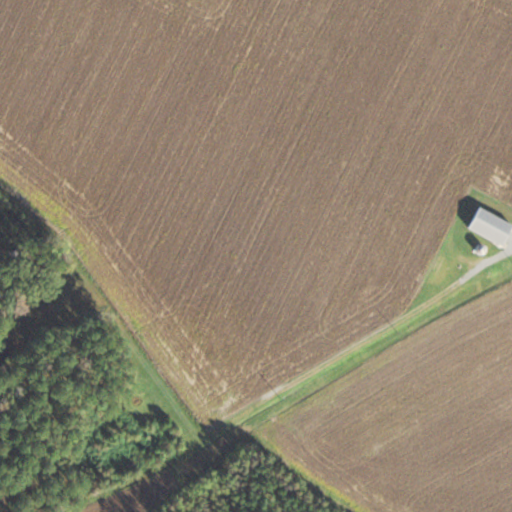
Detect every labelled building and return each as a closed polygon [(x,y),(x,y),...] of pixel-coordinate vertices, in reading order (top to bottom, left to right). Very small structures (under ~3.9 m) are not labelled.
[(184,68),(198,52),(192,47),(196,42),(160,12),(149,25),(141,19),(135,26),(142,32),(130,45),(152,64),(163,50),(184,68)] [(265,124),(272,164),(289,196),(272,205),(286,212),(440,130),(434,119),(399,138),(415,105),(434,113),(430,96),(417,99),(410,86),(424,73),(421,61),(420,64),(397,68),(401,92),(346,101),(359,76),(344,61),(334,82),(330,58),(344,56),(324,46),(306,85),(284,131),(269,115),(265,124)] [(249,139),(247,144),(253,146),(251,154),(242,168),(247,171),(250,166),(257,168),(261,161),(256,158),(258,130),(250,125),(252,116),(259,108),(250,106),(250,105),(240,102),(241,100),(237,98),(222,93),(219,105),(204,127),(209,128),(209,127),(247,138),(249,139)] [(511,227),(511,223),(479,207),(469,230),(503,246),(511,227)] [(458,265),(438,255),(427,277),(447,287),(458,265)] [(200,379),(204,387),(247,366),(243,358),(200,379)]
